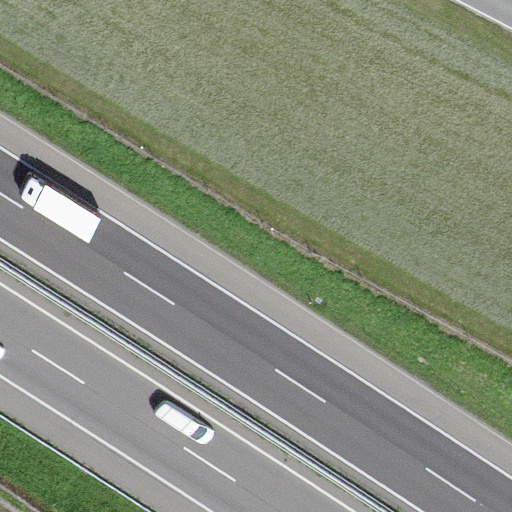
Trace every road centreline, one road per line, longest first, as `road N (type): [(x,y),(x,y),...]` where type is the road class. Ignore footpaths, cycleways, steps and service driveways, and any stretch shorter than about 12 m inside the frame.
road 1 (motorway): [(492,511),(0,192)]
road 2 (motorway): [(0,333),(276,511)]
